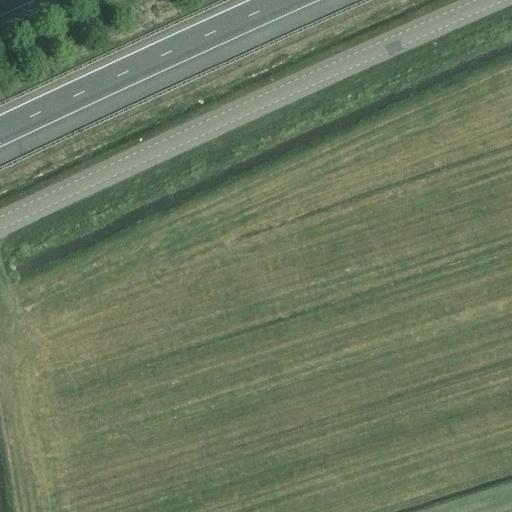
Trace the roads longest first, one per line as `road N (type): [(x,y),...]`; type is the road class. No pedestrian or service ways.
road 1 (unclassified): [(0,224),(490,0)]
road 2 (motorway): [(0,131),(285,0)]
